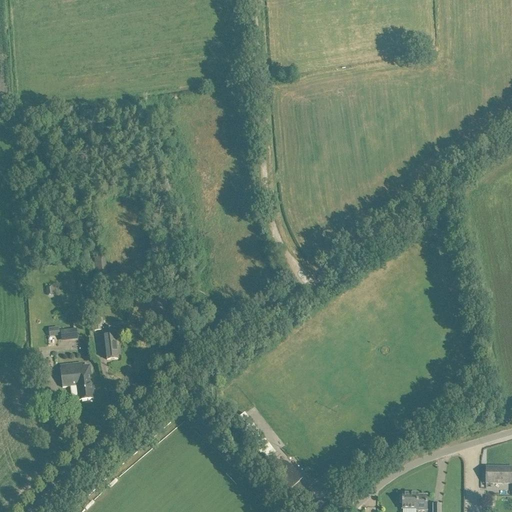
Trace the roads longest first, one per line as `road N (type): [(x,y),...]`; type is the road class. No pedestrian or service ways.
road 1 (tertiary): [(32,511),(107,440),(511,142)]
road 2 (unclassified): [(291,260),(265,192),(253,0)]
road 3 (unclassified): [(349,511),(411,464),(511,432)]
